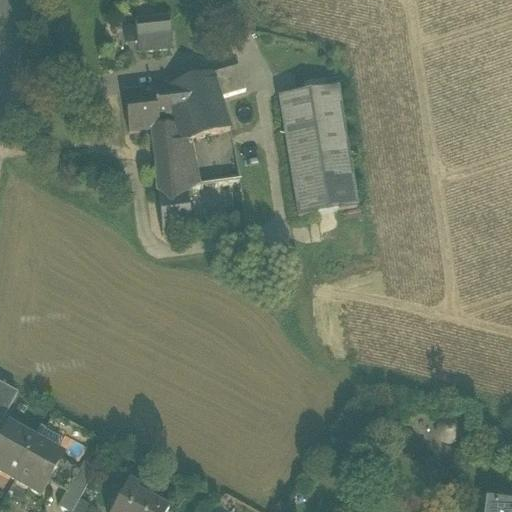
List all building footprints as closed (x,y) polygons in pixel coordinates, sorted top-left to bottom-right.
[(134,23),(138,54),(171,51),(168,20),(134,23)] [(211,76),(219,101),(244,93),(237,69),(211,76)] [(123,97),(128,135),(150,132),(158,131),(157,129),(156,118),(172,116),(176,127),(177,131),(191,126),(186,110),(219,101),(211,76),(164,90),(165,92),(123,97)] [(278,100),(297,219),(356,210),(337,91),(278,100)] [(150,132),(152,149),(174,147),(181,146),(189,144),(229,132),(219,101),(186,110),(191,126),(177,131),(176,127),(157,129),(158,131),(150,132)] [(179,184),(184,191),(195,190),(189,144),(181,146),(174,147),(175,160),(179,184)] [(152,149),(153,161),(175,160),(174,147),(152,149)] [(179,184),(175,160),(153,161),(161,239),(189,235),(184,191),(179,184)] [(239,184),(195,190),(184,191),(189,235),(245,227),(239,184)] [(0,427),(1,428),(17,397),(0,387),(0,427)] [(459,425),(452,419),(444,420),(437,424),(435,432),(437,441),(444,446),(454,446),(459,441),(462,434),(459,425)] [(0,471),(17,481),(36,446),(7,430),(0,443),(0,471)] [(44,432),(36,446),(54,456),(62,442),(44,432)] [(54,456),(36,446),(17,481),(30,489),(28,493),(40,499),(47,486),(59,465),(61,460),(54,456)] [(65,496),(76,474),(59,465),(47,486),(65,496)] [(57,509),(62,511),(73,511),(79,502),(90,481),(76,474),(65,496),(57,509)] [(119,511),(168,511),(138,496),(140,491),(132,487),(119,511)] [(90,511),(92,509),(79,502),(73,511),(90,511)] [(511,511),(511,507),(484,503),(482,511),(511,511)]
